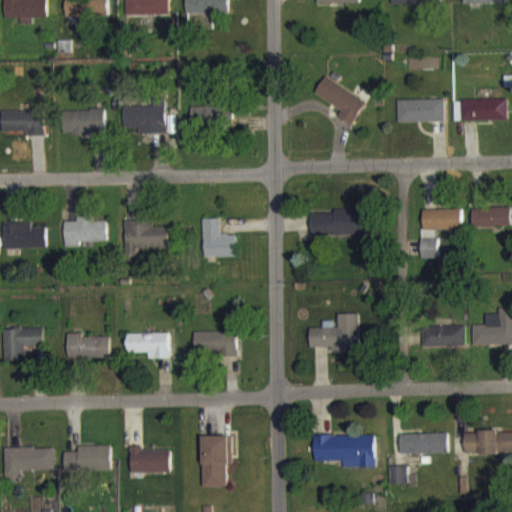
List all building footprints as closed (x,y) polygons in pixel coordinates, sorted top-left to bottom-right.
[(143,4),(142,0),(136,0),(127,0),(127,26),(171,24),(171,4),(143,4)] [(230,2),(203,3),(202,0),(187,0),(187,24),(230,23),(230,2)] [(318,0),(319,14),(362,13),(361,0),(318,0)] [(393,0),(394,13),(443,14),(442,0),(393,0)] [(464,0),(464,14),(507,13),(506,0),(464,0)] [(48,27),(48,7),(21,7),(21,3),(6,3),(6,28),(21,28),(21,34),(34,34),(33,28),(48,27)] [(66,5),(67,27),(77,26),(77,32),(110,31),(109,3),(66,5)] [(344,120),(340,127),(355,135),(369,112),(327,87),(317,104),(344,120)] [(139,144),(167,144),(167,109),(154,109),(154,116),(124,117),(125,138),(139,137),(139,144)] [(399,110),(400,133),(447,132),(447,109),(399,110)] [(509,109),(455,110),(456,131),(509,130),(509,109)] [(192,117),(192,135),(236,134),(235,116),(192,117)] [(106,119),(64,121),(65,145),(107,143),(106,119)] [(3,120),(3,141),(27,141),(27,146),(46,146),(46,121),(3,120)] [(511,217),(474,218),(474,237),(511,236),(511,217)] [(312,223),(312,246),(372,246),(372,219),(334,219),(334,223),(312,223)] [(463,239),(463,219),(423,219),(424,268),(438,267),(438,239),(463,239)] [(66,231),(66,258),(81,257),(81,252),(108,251),(108,227),(78,227),(78,231),(66,231)] [(205,229),(205,267),(237,266),(236,245),(221,245),(221,229),(205,229)] [(127,258),(169,256),(169,236),(155,236),(154,230),(126,231),(127,258)] [(32,237),(32,232),(5,233),(5,259),(48,258),(47,237),(32,237)] [(511,353),(511,319),(500,320),(500,324),(487,324),(487,335),(474,335),(474,355),(511,353)] [(361,357),(360,324),(339,324),(339,337),(311,338),(311,358),(361,357)] [(423,358),(467,357),(466,335),(423,336),(423,358)] [(5,339),(6,371),(26,370),(25,356),(46,356),(45,338),(5,339)] [(196,366),(238,365),(238,341),(195,342),(196,366)] [(69,344),(69,369),(112,368),(111,347),(83,347),(83,343),(69,344)] [(171,343),(129,344),(129,363),(150,363),(150,369),(171,368),(171,343)] [(466,465),(511,463),(511,441),(466,442),(466,465)] [(449,463),(449,443),(401,444),(402,464),(449,463)] [(376,445),(316,446),(316,471),(344,471),(344,478),(377,477),(376,445)] [(205,497),(229,497),(228,475),(232,475),(232,446),(204,446),(205,497)] [(112,455),(80,456),(80,462),(65,462),(66,481),(113,480),(112,455)] [(172,482),(171,460),(143,460),(143,456),(132,456),(133,483),(172,482)] [(56,457),(6,458),(7,487),(24,487),(24,480),(56,480),(56,457)] [(391,494),(409,494),(409,476),(391,476),(391,494)]
